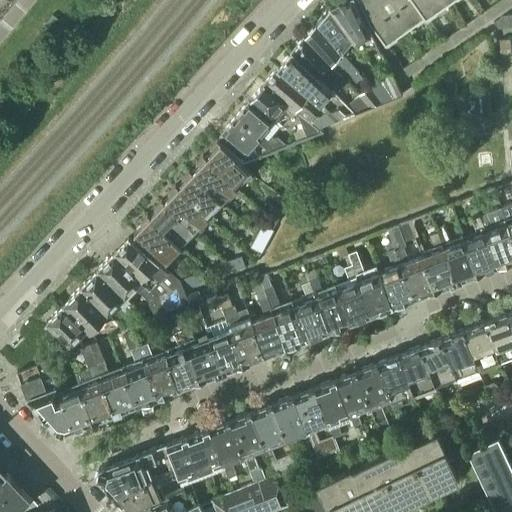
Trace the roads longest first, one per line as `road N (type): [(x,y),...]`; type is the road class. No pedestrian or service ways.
road 1 (residential): [(44,460),(511,282)]
road 2 (residential): [(293,0),(0,317)]
